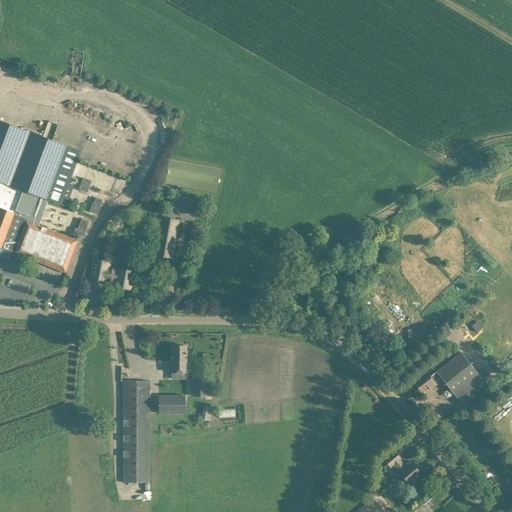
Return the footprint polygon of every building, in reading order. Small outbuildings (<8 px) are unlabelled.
[(81,78),(82,51),(72,50),(70,77),(81,78)] [(107,122),(110,129),(119,125),(116,118),(107,122)] [(0,247),(14,253),(51,267),(65,272),(77,240),(39,225),(48,200),(60,205),(80,150),(0,119),(0,247)] [(127,149),(132,141),(121,135),(116,143),(127,149)] [(116,177),(114,185),(121,187),(124,180),(116,177)] [(171,257),(172,247),(177,220),(161,218),(157,244),(155,254),(171,257)] [(76,228),(74,233),(83,236),(88,221),(82,219),(78,229),(76,228)] [(129,289),(131,279),(132,271),(118,269),(118,271),(107,269),(108,262),(94,260),(92,269),(90,279),(104,282),(105,280),(116,282),(115,286),(119,287),(120,288),(124,289),(125,288),(129,289)] [(172,346),(171,372),(186,372),(186,346),(172,346)] [(435,371),(436,372),(429,377),(426,372),(413,382),(421,393),(426,389),(428,391),(436,385),(434,382),(440,377),(465,408),(489,389),(460,352),(435,371)] [(123,482),(149,482),(149,401),(149,381),(123,380),(123,390),(123,401),(123,482)] [(193,380),(193,395),(213,396),(213,380),(193,380)] [(184,396),(159,396),(159,413),(184,413),(184,396)] [(205,422),(214,424),(216,408),(208,407),(205,422)] [(480,438),(488,432),(483,427),(476,433),(480,438)] [(408,482),(412,479),(419,473),(410,461),(404,465),(399,459),(400,458),(394,451),(387,458),(385,460),(390,466),(393,464),(408,482)] [(383,511),(373,499),(356,511),(383,511)]
